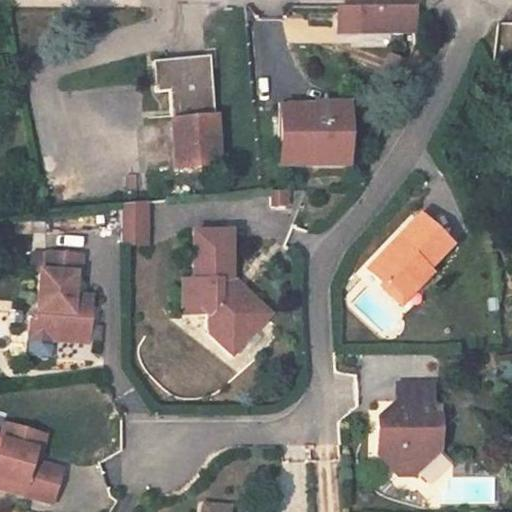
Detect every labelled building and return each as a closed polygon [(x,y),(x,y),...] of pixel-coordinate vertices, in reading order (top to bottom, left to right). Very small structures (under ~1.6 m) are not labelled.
[(403,12),(403,9),(350,9),(351,30),(406,29),(403,12)] [(418,58),(406,53),(397,76),(408,81),(418,58)] [(155,94),(171,93),(174,123),(216,119),(210,57),(152,62),(155,94)] [(337,110),(275,112),(277,167),(338,165),(337,110)] [(216,119),(174,123),(178,170),(221,165),(216,119)] [(112,247),(137,247),(137,205),(112,208),(112,247)] [(373,289),(383,290),(392,299),(405,285),(412,290),(425,276),(423,273),(446,247),(415,216),(390,243),(394,249),(387,256),(377,257),(360,276),(373,289)] [(253,322),(233,300),(241,296),(225,280),(227,238),(188,237),(186,287),(173,286),(173,312),(189,312),(201,324),(199,340),(205,347),(222,345),(232,355),(249,339),(243,333),(253,322)] [(17,333),(40,336),(40,343),(67,346),(78,346),(80,327),(82,297),(64,296),(66,274),(72,274),(74,254),(38,250),(36,272),(31,271),(28,309),(18,318),(17,333)] [(412,290),(405,285),(392,299),(383,290),(373,289),(394,308),(412,290)] [(243,333),(249,339),(267,322),(241,296),(233,300),(253,322),(243,333)] [(40,343),(40,336),(17,333),(16,343),(40,343)] [(222,363),(232,355),(222,345),(205,347),(222,363)] [(393,383),(393,399),(428,399),(428,383),(393,383)] [(428,399),(393,399),(393,416),(386,421),(381,417),(372,417),(372,452),(386,452),(405,474),(435,448),(435,418),(428,417),(428,399)] [(0,479),(11,483),(8,493),(39,503),(50,467),(20,458),(23,447),(29,448),(34,432),(0,421),(0,479)] [(0,489),(8,493),(11,483),(0,479),(0,489)]
